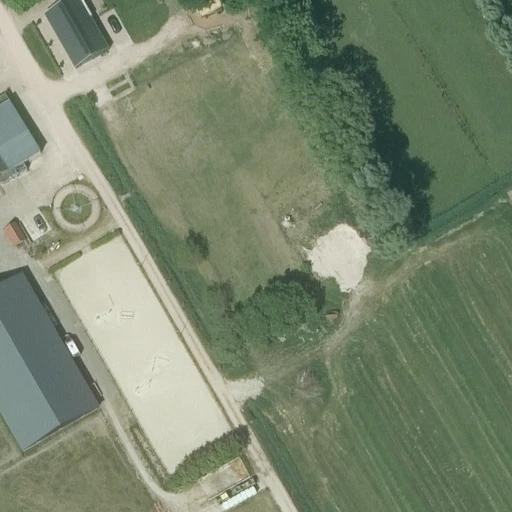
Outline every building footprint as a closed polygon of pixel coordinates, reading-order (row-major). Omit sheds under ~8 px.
[(244,20),(199,43),(242,127),(288,103),(244,20)] [(101,78),(131,139),(126,141),(142,173),(195,148),(177,112),(170,116),(142,59),(101,78)] [(0,180),(40,155),(8,104),(0,109),(0,180)] [(279,300),(214,178),(175,199),(240,321),(279,300)] [(5,231),(14,247),(23,242),(14,226),(5,231)] [(0,289),(0,413),(22,453),(97,410),(21,278),(0,289)] [(205,491),(222,483),(216,472),(199,480),(205,491)]
